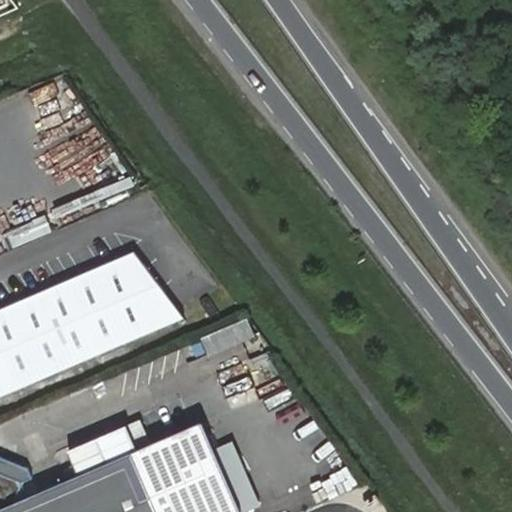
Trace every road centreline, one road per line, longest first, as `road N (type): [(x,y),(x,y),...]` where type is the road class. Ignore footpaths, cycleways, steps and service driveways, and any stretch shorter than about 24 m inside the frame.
road 1 (motorway): [(199,0),(511,404)]
road 2 (motorway): [(511,326),(276,0)]
road 3 (unknown): [(0,274),(134,228),(163,238),(197,281)]
road 4 (unknown): [(0,443),(209,367)]
